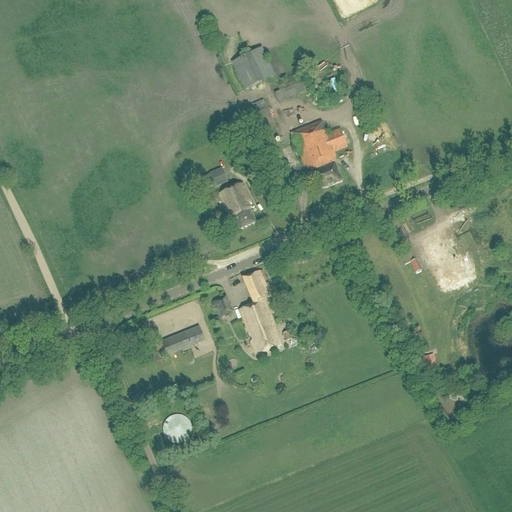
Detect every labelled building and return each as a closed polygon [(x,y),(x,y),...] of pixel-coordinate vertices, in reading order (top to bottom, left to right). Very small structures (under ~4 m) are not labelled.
[(275,77),(262,48),(231,63),(244,92),(275,77)] [(268,144),(280,140),(264,100),(252,105),(255,114),(268,144)] [(319,192),(342,183),(342,182),(334,164),(336,158),(334,153),(347,148),(340,130),(326,135),(321,122),(291,135),(307,176),(312,174),(319,191),(319,192)] [(215,187),(210,176),(193,183),(198,194),(215,187)] [(239,231),(256,224),(247,205),(251,203),(243,185),(219,195),(233,228),(237,226),(239,231)] [(436,256),(424,261),(432,281),(431,282),(437,295),(450,289),(442,271),(452,267),(450,262),(484,247),(475,228),(459,235),(459,234),(454,236),(439,243),(445,257),(437,260),(436,256)] [(411,258),(415,269),(423,267),(418,255),(411,258)] [(257,357),(281,347),(275,330),(264,301),(273,297),(262,272),(243,279),(254,305),(239,311),(242,320),(253,348),(254,348),(257,357)] [(212,304),(218,319),(221,318),(221,319),(234,314),(227,297),(214,302),(214,303),(212,304)] [(229,318),(232,325),(240,322),(236,314),(229,318)] [(204,341),(199,328),(176,337),(182,350),(204,341)] [(191,425),(190,423),(188,421),(187,419),(184,418),(182,417),(180,416),(177,416),(175,416),(173,417),(170,418),(168,419),(167,421),(165,423),(164,425),(163,427),(163,430),(163,432),(164,435),(164,437),(166,439),(167,441),(169,443),(171,444),(174,445),(176,445),(179,445),(181,445),(183,444),(186,443),(187,441),(189,439),(190,437),(191,435),(192,432),(192,430),(192,427),(191,425)]
